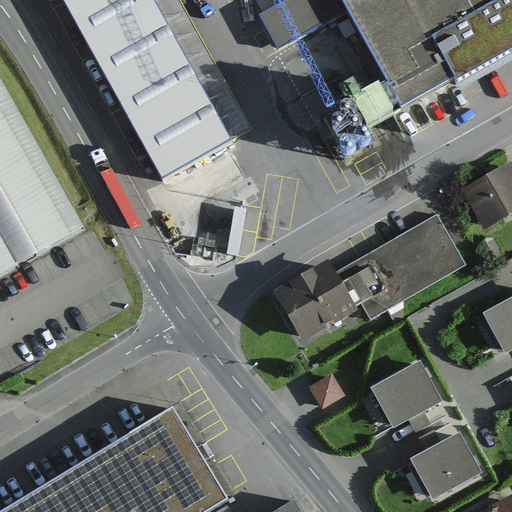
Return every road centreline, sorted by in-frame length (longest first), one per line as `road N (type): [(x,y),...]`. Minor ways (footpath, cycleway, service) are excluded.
road 1 (residential): [(183,317),(511,124)]
road 2 (tertiary): [(183,317),(0,5)]
road 3 (tertiary): [(345,511),(183,317)]
road 4 (residential): [(0,431),(183,317)]
